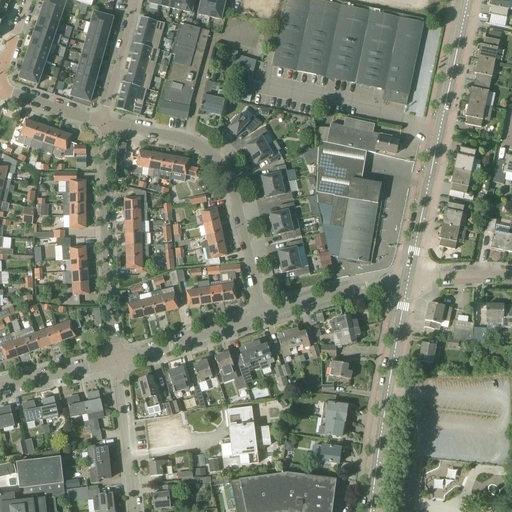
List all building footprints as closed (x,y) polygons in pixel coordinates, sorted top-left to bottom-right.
[(0,0),(0,8),(6,11),(9,4),(10,2),(10,0),(0,0)] [(58,0),(45,0),(43,7),(62,13),(66,2),(58,0)] [(161,0),(160,6),(170,8),(172,0),(161,0)] [(181,11),(183,0),(172,0),(170,8),(181,11)] [(194,0),(183,0),(181,11),(192,13),(194,0)] [(201,0),(198,15),(210,17),(213,0),(201,0)] [(223,0),(213,0),(210,17),(221,20),(225,1),(223,0)] [(423,22),(424,19),(333,0),(286,0),(273,66),(385,90),(382,100),(407,105),(424,23),(423,22)] [(507,18),(510,0),(490,0),(489,6),(491,7),(489,15),(507,18)] [(43,7),(40,17),(59,23),(62,13),(43,7)] [(94,13),(91,24),(110,29),(113,18),(94,13)] [(73,22),(75,16),(66,14),(64,20),(73,22)] [(40,17),(36,27),(55,34),(59,23),(40,17)] [(142,18),(138,31),(161,37),(165,24),(142,18)] [(91,24),(88,34),(108,39),(110,29),(91,24)] [(189,108),(210,32),(180,24),(177,35),(171,55),(176,56),(163,103),(162,103),(160,114),(187,119),(189,108)] [(33,37),(52,44),(55,34),(36,27),(33,37)] [(488,29),(486,36),(501,40),(503,32),(488,29)] [(161,37),(138,31),(134,44),(136,45),(137,44),(158,50),(161,37)] [(88,34),(85,45),(105,50),(108,39),(88,34)] [(33,37),(29,48),(48,54),(52,44),(33,37)] [(500,41),(489,39),(484,38),(482,45),(481,45),(478,59),(495,63),(500,41)] [(133,57),(156,64),(160,51),(158,50),(137,44),(136,45),(133,57)] [(85,45),(82,55),(102,60),(105,50),(85,45)] [(29,48),(26,58),(45,64),(48,54),(29,48)] [(224,55),(237,59),(237,55),(238,52),(226,49),(224,55)] [(82,55),(80,65),(99,71),(102,60),(82,55)] [(233,70),(243,73),(242,76),(236,74),(233,83),(239,84),(237,92),(247,94),(256,61),(237,55),(237,59),(233,70)] [(129,71),(153,77),(156,64),(133,57),(129,71)] [(26,58),(23,68),(41,74),(45,64),(26,58)] [(491,85),(495,63),(478,59),(474,74),(477,74),(475,81),(491,85)] [(80,65),(77,76),(96,81),(99,71),(80,65)] [(38,85),(41,74),(23,68),(19,79),(38,85)] [(147,89),(147,90),(149,90),(153,77),(129,71),(126,83),(147,89)] [(77,76),(74,86),(93,91),(96,81),(77,76)] [(207,81),(201,106),(200,111),(213,114),(222,116),(225,100),(227,92),(218,90),(216,99),(210,97),(213,83),(207,81)] [(486,106),(491,85),(475,81),(474,89),(471,88),(468,103),(486,106)] [(120,96),(143,102),(147,90),(147,89),(126,83),(124,83),(120,96)] [(90,102),(93,91),(74,86),(71,97),(90,102)] [(116,109),(140,116),(143,102),(120,96),(116,109)] [(486,106),(468,103),(465,117),(467,117),(465,125),(481,128),(483,121),(489,122),(493,108),(486,106)] [(232,124),(228,129),(230,130),(229,131),(234,136),(235,135),(237,136),(244,128),(246,126),(252,132),(262,124),(254,116),(246,109),(241,114),(237,119),(236,117),(230,123),(232,124)] [(23,130),(18,143),(30,147),(31,145),(38,124),(26,120),(23,130)] [(310,121),(303,126),(306,131),(311,128),(314,126),(310,121)] [(31,145),(30,147),(41,151),(41,150),(49,128),(38,124),(31,145)] [(330,129),(327,143),(367,152),(376,154),(377,150),(396,154),(397,151),(399,152),(400,151),(401,146),(400,145),(398,145),(399,142),(391,140),(392,137),(373,133),(344,126),(331,124),(330,129)] [(251,156),(267,146),(262,137),(268,134),(264,127),(253,134),(256,140),(245,147),(246,149),(245,149),(248,155),(250,154),(251,156)] [(49,128),(41,150),(52,153),(60,132),(49,128)] [(60,132),(52,153),(64,158),(74,157),(74,154),(77,154),(86,154),(86,147),(86,146),(74,146),(74,145),(74,144),(69,142),(72,136),(60,132)] [(317,192),(316,193),(318,202),(318,204),(319,204),(329,252),(330,256),(331,257),(338,258),(368,263),(371,246),(373,247),(374,242),(371,242),(372,240),(378,204),(382,185),(381,184),(362,181),(367,152),(327,143),(317,141),(318,146),(318,149),(317,162),(317,165),(318,165),(317,192)] [(267,146),(251,156),(252,158),(250,159),(254,164),(255,164),(256,166),(268,158),(271,164),(282,157),(278,151),(273,155),(267,146)] [(480,166),(473,165),(476,151),(460,148),(459,155),(457,155),(454,169),(472,173),(478,174),(480,166)] [(149,169),(152,153),(140,151),(137,166),(134,166),(133,174),(142,175),(143,168),(149,169)] [(161,171),(163,155),(152,153),(149,169),(148,176),(153,177),(155,170),(161,171)] [(0,178),(5,179),(6,173),(14,175),(17,162),(5,155),(2,166),(0,165),(0,178)] [(172,173),(175,158),(163,155),(161,171),(159,179),(170,181),(172,173)] [(511,156),(506,155),(504,166),(497,164),(493,182),(503,185),(504,180),(511,181),(511,156)] [(172,173),(171,179),(185,182),(186,176),(197,178),(198,169),(191,168),(192,164),(192,163),(189,163),(189,160),(175,158),(172,173)] [(86,159),(77,159),(77,168),(86,168),(86,159)] [(262,179),(260,180),(262,187),(263,186),(264,188),(289,183),(287,172),(285,166),(273,168),(274,174),(261,177),(262,179)] [(467,195),(472,173),(454,169),(451,184),(453,184),(451,191),(467,195)] [(76,173),(66,173),(55,173),(55,182),(63,182),(63,193),(70,193),(86,193),(86,181),(76,181),(76,173)] [(0,178),(0,189),(3,191),(9,192),(11,180),(5,179),(0,178)] [(264,190),(262,190),(264,197),(265,197),(266,199),(277,196),(279,196),(281,202),(293,199),(291,193),(289,183),(264,188),(264,190)] [(0,189),(0,202),(6,203),(9,192),(3,191),(0,189)] [(147,210),(146,192),(136,189),(136,199),(125,199),(125,211),(141,210),(147,210)] [(86,193),(70,193),(63,193),(63,205),(86,205),(86,193)] [(206,202),(205,195),(190,198),(191,205),(206,202)] [(316,196),(308,198),(310,206),(318,204),(316,196)] [(6,203),(0,202),(0,217),(2,218),(4,211),(8,212),(10,204),(6,203)] [(272,225),(291,221),(289,211),(295,210),(294,203),(281,206),(283,212),(269,215),(270,217),(268,217),(270,224),(272,224),(272,225)] [(442,225),(460,229),(464,207),(448,203),(447,211),(445,210),(442,225)] [(34,209),(34,211),(35,212),(35,215),(44,216),(45,205),(37,204),(37,205),(38,205),(37,209),(35,208),(35,209),(34,209)] [(63,205),(63,216),(86,216),(86,205),(63,205)] [(34,211),(34,209),(25,208),(23,223),(30,225),(33,225),(34,215),(35,215),(35,212),(34,211)] [(204,225),(219,221),(217,209),(201,212),(204,225)] [(125,223),(147,222),(147,210),(141,210),(125,211),(125,223)] [(63,216),(63,228),(70,228),(70,229),(86,229),(86,216),(63,216)] [(505,252),(509,234),(494,231),(496,221),(489,219),(486,232),(494,234),(490,248),(505,252)] [(272,227),(271,228),(272,234),(274,234),(274,236),(286,234),(288,233),(289,239),(301,236),(297,220),(291,221),(272,225),(272,227)] [(207,236),(222,233),(219,221),(204,225),(207,236)] [(147,222),(125,223),(126,234),(149,233),(149,222),(147,222)] [(455,250),(460,229),(442,225),(439,239),(441,239),(439,247),(455,250)] [(181,230),(174,230),(174,236),(175,242),(181,241),(180,235),(182,235),(181,230)] [(165,241),(172,240),(171,231),(164,232),(165,241)] [(149,233),(126,234),(126,246),(147,245),(150,245),(149,233)] [(202,249),(225,244),(222,233),(207,236),(208,242),(201,243),(202,249)] [(57,239),(57,247),(62,247),(63,261),(71,261),(87,260),(86,248),(71,248),(71,239),(64,239),(57,239)] [(280,263),(299,259),(297,248),(304,247),(302,240),(290,243),(291,249),(278,252),(278,254),(277,255),(278,261),(280,261),(280,263)] [(225,244),(202,249),(203,249),(206,261),(227,256),(225,244)] [(142,257),(149,257),(149,245),(147,245),(126,246),(127,257),(142,257)] [(173,256),(166,256),(167,271),(168,271),(174,268),(173,256)] [(143,264),(142,257),(127,257),(127,270),(137,269),(137,274),(148,273),(148,266),(145,264),(143,264)] [(281,265),(279,265),(281,272),(282,271),(283,274),(294,271),(296,271),(297,277),(310,274),(306,257),(299,259),(280,263),(281,265)] [(72,272),(88,271),(87,260),(71,261),(72,272)] [(240,265),(220,267),(220,274),(240,272),(240,265)] [(208,275),(220,274),(220,267),(207,268),(208,275)] [(73,284),(88,283),(88,271),(72,272),(64,273),(64,285),(73,284)] [(172,284),(179,283),(176,271),(169,274),(172,284)] [(183,271),(176,271),(179,283),(185,282),(183,271)] [(8,272),(1,273),(3,283),(10,282),(8,272)] [(221,282),(209,284),(210,288),(213,304),(224,302),(221,284),(221,282)] [(234,282),(221,284),(224,302),(236,300),(234,282)] [(88,283),(73,284),(73,296),(63,296),(63,305),(67,305),(80,305),(79,296),(89,295),(88,283)] [(162,291),(163,297),(167,312),(178,309),(173,288),(162,291)] [(201,306),(213,304),(210,288),(199,290),(201,306)] [(189,307),(201,306),(199,290),(187,292),(189,307)] [(167,312),(163,297),(162,291),(150,293),(152,299),(155,315),(167,312)] [(144,317),(155,315),(152,299),(140,302),(144,317)] [(129,305),(128,305),(132,320),(144,317),(140,302),(129,305)] [(445,307),(444,306),(429,303),(425,321),(426,321),(424,327),(435,330),(435,329),(439,330),(440,327),(448,329),(450,316),(451,316),(452,309),(445,307)] [(29,309),(32,314),(39,310),(36,305),(29,309)] [(511,307),(504,307),(504,306),(486,305),(486,318),(487,318),(487,323),(498,323),(498,318),(502,318),(502,328),(511,328),(511,307)] [(0,318),(10,314),(8,310),(0,313),(0,318)] [(19,313),(21,318),(28,315),(25,310),(19,313)] [(336,320),(331,321),(334,333),(337,333),(358,328),(356,320),(352,321),(350,315),(335,319),(336,320)] [(71,322),(57,326),(63,341),(76,337),(73,330),(80,327),(78,319),(77,320),(71,322)] [(453,340),(471,342),(473,323),(455,321),(453,340)] [(52,345),(63,341),(57,326),(46,330),(52,345)] [(321,336),(320,333),(318,326),(312,328),(315,338),(321,336)] [(41,349),(35,334),(33,327),(21,331),(24,338),(29,353),(41,349)] [(338,340),(340,340),(342,346),(356,343),(355,337),(360,336),(358,328),(337,333),(338,340)] [(486,344),(487,329),(474,328),(473,343),(486,344)] [(290,332),(296,348),(302,346),(303,349),(310,346),(306,332),(299,334),(298,329),(290,332)] [(41,349),(52,345),(46,330),(35,334),(41,349)] [(18,357),(29,353),(24,338),(21,331),(11,335),(13,342),(18,357)] [(289,350),(296,348),(290,332),(277,336),(279,340),(283,355),(290,353),(289,350)] [(6,361),(18,357),(13,342),(11,335),(10,335),(10,336),(0,339),(0,361),(6,359),(6,361)] [(260,342),(252,344),(260,366),(261,369),(261,370),(270,367),(269,364),(274,362),(266,340),(260,342)] [(242,359),(237,361),(241,373),(248,370),(260,366),(252,344),(245,347),(239,349),(241,354),(240,354),(241,355),(242,359)] [(420,362),(432,364),(433,359),(438,359),(440,349),(435,348),(436,346),(423,344),(420,362)] [(322,345),(322,357),(335,357),(336,346),(322,345)] [(310,348),(314,360),(322,357),(318,346),(310,348)] [(222,377),(236,373),(229,353),(215,357),(220,371),(222,377)] [(199,384),(213,379),(207,360),(193,365),(199,384)] [(332,362),(330,376),(351,380),(352,372),(347,371),(349,365),(332,362)] [(287,364),(281,367),(284,377),(291,375),(287,364)] [(285,381),(284,377),(280,367),(275,369),(278,379),(279,379),(281,383),(285,381)] [(189,388),(187,381),(183,368),(169,372),(173,385),(175,393),(189,388)] [(158,388),(156,389),(153,377),(140,380),(148,409),(156,406),(159,405),(159,403),(162,402),(158,388)] [(245,384),(242,377),(237,378),(234,379),(238,391),(246,388),(245,384)] [(200,386),(194,388),(200,409),(206,408),(200,386)] [(88,403),(85,403),(87,415),(89,421),(91,432),(91,434),(92,434),(93,442),(102,440),(100,430),(96,431),(94,419),(98,418),(104,417),(103,412),(101,399),(100,400),(99,392),(88,394),(88,403)] [(82,416),(87,415),(85,403),(81,404),(78,396),(67,399),(69,406),(71,418),(82,416)] [(40,409),(42,420),(58,417),(56,405),(54,397),(43,400),(44,408),(40,409)] [(183,412),(180,402),(179,400),(173,402),(176,413),(183,412)] [(42,420),(40,409),(36,410),(34,402),(23,404),(24,412),(27,424),(42,420)] [(177,415),(173,402),(165,404),(169,417),(177,415)] [(344,423),(345,423),(347,406),(341,405),(341,404),(336,404),(329,403),(326,403),(325,407),(328,408),(326,419),(325,419),(325,420),(344,423)] [(0,417),(0,429),(15,426),(12,415),(10,407),(0,409),(0,417)] [(226,410),(230,439),(220,440),(223,458),(239,456),(241,466),(259,464),(257,447),(271,445),(269,427),(254,429),(252,407),(226,410)] [(343,431),(344,423),(325,420),(324,428),(320,428),(319,434),(325,434),(325,435),(342,437),(342,436),(342,437),(343,431)] [(28,453),(34,452),(32,440),(25,441),(28,453)] [(20,455),(27,453),(24,441),(17,442),(20,455)] [(455,511),(457,493),(448,491),(449,481),(493,486),(497,449),(437,443),(435,458),(425,457),(419,504),(425,505),(423,511),(455,511)] [(323,446),(315,445),(313,459),(321,461),(338,464),(341,449),(323,446)] [(96,465),(109,463),(107,448),(95,449),(95,447),(87,447),(89,460),(96,459),(96,465)] [(46,511),(45,499),(54,498),(65,497),(60,450),(43,454),(44,460),(17,463),(20,489),(24,488),(25,493),(14,494),(0,495),(0,511),(46,511)] [(209,459),(210,469),(220,468),(219,459),(209,459)] [(167,475),(167,468),(171,467),(170,461),(149,463),(151,477),(163,476),(167,475)] [(0,478),(16,474),(13,462),(0,465),(0,478)] [(109,463),(96,465),(97,470),(90,471),(92,483),(99,483),(99,480),(111,479),(109,463)] [(206,476),(205,469),(194,470),(195,477),(206,476)] [(193,479),(192,472),(178,474),(178,481),(193,479)] [(236,511),(332,511),(337,480),(305,476),(287,474),(231,481),(236,511)] [(65,489),(80,487),(79,480),(65,482),(65,489)] [(155,511),(162,511),(162,509),(171,508),(177,507),(174,486),(163,487),(164,493),(153,494),(153,501),(152,501),(153,506),(154,506),(155,511)] [(94,499),(95,511),(97,511),(114,510),(112,494),(100,496),(100,490),(88,491),(88,488),(72,489),(73,502),(94,499)]
